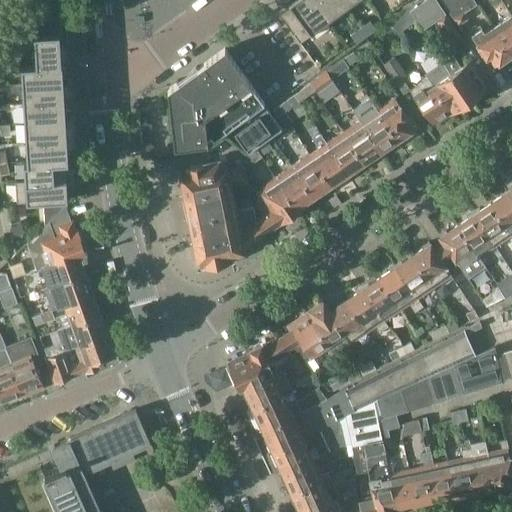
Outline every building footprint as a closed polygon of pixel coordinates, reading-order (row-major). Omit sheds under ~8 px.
[(300,42),(329,21),(313,0),(297,0),(279,14),(300,42)] [(313,0),(329,21),(346,9),(339,0),(313,0)] [(358,0),(339,0),(346,9),(358,0)] [(408,8),(417,21),(422,30),(436,20),(445,34),(456,27),(436,0),(417,0),(408,7),(408,8)] [(466,12),(478,4),(475,0),(441,0),(458,26),(470,18),(466,12)] [(417,21),(408,8),(388,21),(400,40),(406,36),(403,30),(417,21)] [(492,27),(511,55),(511,53),(511,16),(511,15),(492,27)] [(360,28),(366,36),(376,29),(370,21),(360,28)] [(473,37),(493,67),(511,55),(492,27),(483,33),(477,24),(469,30),(473,37)] [(356,43),(366,36),(360,28),(351,35),(356,43)] [(59,32),(34,33),(36,63),(61,62),(59,32)] [(264,103),(225,48),(198,67),(196,66),(195,67),(197,69),(179,82),(178,79),(176,80),(177,82),(167,89),(174,147),(208,143),(208,142),(207,142),(207,138),(211,136),(213,138),(213,139),(213,140),(227,130),(226,129),(224,126),(233,119),(240,128),(234,132),(233,133),(248,153),(282,129),(267,108),(259,114),(257,115),(253,111),(264,103)] [(9,53),(1,62),(9,69),(17,60),(9,53)] [(454,54),(443,61),(470,101),(489,89),(469,60),(462,66),(454,54)] [(404,94),(411,90),(415,87),(395,57),(384,64),(392,77),(395,81),(404,94)] [(349,66),(344,59),(335,65),(340,72),(349,66)] [(429,78),(427,79),(449,113),(451,114),(470,101),(443,61),(426,73),(429,78)] [(1,62),(0,63),(0,77),(1,78),(9,69),(1,62)] [(36,63),(21,64),(22,84),(63,81),(62,62),(61,62),(36,63)] [(333,81),(326,72),(310,83),(314,90),(316,93),(333,81)] [(411,90),(414,94),(412,94),(432,124),(449,113),(427,79),(415,87),(411,90)] [(63,81),(22,84),(23,103),(64,101),(63,81)] [(310,83),(300,90),(305,97),(314,90),(310,83)] [(376,108),(399,142),(408,135),(407,133),(415,128),(394,97),(376,108)] [(25,123),(65,120),(64,101),(23,103),(25,123)] [(356,114),(360,120),(381,151),(388,146),(389,148),(399,142),(376,108),(369,113),(365,108),(356,114)] [(292,123),(284,113),(279,117),(286,127),(292,123)] [(65,120),(25,123),(26,142),(66,140),(65,120)] [(360,120),(343,131),(365,165),(375,158),(373,156),(381,151),(360,120)] [(355,171),(365,165),(343,131),(326,142),(321,135),(320,136),(346,175),(354,169),(355,171)] [(319,148),(308,154),(331,188),(341,181),(339,179),(346,175),(320,136),(313,140),(319,148)] [(26,142),(27,161),(27,162),(65,160),(68,160),(66,140),(26,142)] [(256,150),(261,157),(273,148),(268,141),(256,150)] [(261,157),(256,150),(248,155),(250,166),(261,157)] [(293,165),(313,197),(320,192),(322,194),(331,188),(308,154),(293,165)] [(27,161),(24,161),(25,181),(66,179),(65,160),(27,162),(27,161)] [(185,197),(189,196),(230,187),(230,185),(246,181),(243,167),(227,171),(226,168),(220,169),(219,161),(187,167),(188,170),(181,171),(179,171),(181,177),(179,177),(182,193),(184,192),(185,197)] [(7,162),(0,163),(0,175),(10,174),(7,162)] [(293,165),(276,176),(298,210),(315,198),(313,197),(293,165)] [(299,212),(298,210),(276,176),(254,191),(261,202),(263,220),(270,230),(281,222),(281,221),(284,219),(285,221),(299,212)] [(26,202),(67,199),(66,179),(25,181),(26,202)] [(188,220),(190,220),(235,210),(235,209),(230,187),(189,196),(190,200),(184,201),(188,220)] [(511,236),(511,235),(511,198),(508,192),(491,203),(511,236)] [(491,203),(475,214),(495,247),(511,236),(491,203)] [(235,209),(235,210),(190,220),(194,242),(236,233),(235,231),(238,231),(240,233),(253,223),(251,205),(235,209)] [(64,251),(83,244),(77,229),(76,229),(73,220),(71,221),(66,206),(8,259),(12,274),(65,255),(64,251)] [(479,258),(495,247),(475,214),(458,225),(479,258)] [(236,233),(194,242),(195,246),(193,246),(198,270),(226,264),(224,256),(243,252),(242,249),(259,238),(254,230),(255,230),(254,228),(253,223),(240,233),(238,231),(235,231),(236,233)] [(13,238),(23,236),(21,224),(11,226),(13,238)] [(443,242),(438,245),(446,256),(451,253),(469,280),(485,269),(478,258),(479,258),(458,225),(440,237),(443,242)] [(47,286),(55,283),(85,273),(80,259),(87,257),(83,244),(64,251),(65,255),(12,274),(14,278),(23,275),(41,269),(47,286)] [(413,256),(433,287),(443,280),(444,281),(452,276),(441,260),(446,256),(438,245),(433,249),(430,244),(413,256)] [(413,256),(396,267),(418,300),(424,295),(423,294),(433,287),(413,256)] [(423,307),(418,300),(396,267),(379,278),(400,310),(410,303),(416,312),(423,307)] [(8,273),(2,272),(0,273),(0,298),(1,298),(0,293),(0,291),(13,287),(8,273)] [(28,303),(32,315),(51,309),(63,305),(79,299),(78,295),(91,290),(85,273),(55,283),(58,293),(28,303)] [(511,274),(495,284),(499,291),(503,298),(511,293),(511,274)] [(14,278),(15,283),(18,292),(28,288),(23,275),(14,278)] [(379,278),(363,289),(385,322),(391,318),(389,316),(400,310),(379,278)] [(387,327),(385,322),(363,289),(346,300),(367,332),(377,325),(381,331),(387,327)] [(100,314),(91,290),(78,295),(79,299),(63,305),(70,325),(100,314)] [(499,291),(482,300),(485,306),(503,298),(499,291)] [(307,314),(327,345),(326,346),(327,347),(344,336),(343,334),(344,334),(330,311),(329,311),(322,300),(309,310),(310,311),(307,314)] [(357,339),(367,332),(346,300),(330,311),(344,334),(343,334),(344,336),(350,346),(358,340),(357,339)] [(55,319),(51,309),(32,315),(36,325),(55,319)] [(475,309),(466,314),(470,321),(479,316),(475,309)] [(48,357),(65,351),(75,347),(94,340),(93,338),(107,333),(100,314),(70,325),(56,330),(60,342),(44,347),(48,357)] [(293,330),(284,336),(291,346),(306,361),(312,357),(327,347),(326,346),(327,345),(307,314),(289,325),(293,330)] [(398,391),(424,379),(453,366),(464,361),(471,357),(474,356),(464,335),(479,327),(476,322),(440,341),(331,396),(344,415),(373,403),(398,391)] [(449,332),(445,324),(436,328),(437,330),(441,336),(449,332)] [(433,340),(441,336),(437,330),(436,328),(429,332),(433,340)] [(94,340),(75,347),(80,361),(70,364),(65,351),(48,357),(47,357),(56,383),(72,377),(71,377),(84,372),(84,373),(85,372),(101,366),(117,360),(111,342),(110,343),(107,333),(93,338),(94,340)] [(0,398),(1,400),(14,395),(15,398),(20,396),(13,380),(17,378),(5,346),(6,346),(2,336),(0,336),(0,398)] [(287,349),(291,346),(284,336),(270,345),(268,342),(249,351),(250,352),(226,363),(236,386),(237,385),(239,388),(243,386),(284,368),(290,365),(291,365),(297,359),(287,349)] [(6,348),(6,346),(5,346),(17,378),(13,380),(20,396),(44,386),(36,367),(41,365),(30,338),(6,348)] [(400,347),(406,354),(416,349),(411,341),(400,347)] [(464,361),(453,366),(456,384),(458,383),(461,395),(502,382),(502,380),(496,353),(494,346),(474,356),(471,357),(472,360),(477,359),(482,374),(469,379),(464,361)] [(392,361),(406,354),(400,347),(395,349),(395,350),(389,353),(392,361)] [(503,386),(511,382),(511,348),(496,353),(502,380),(502,382),(503,386)] [(297,359),(291,365),(290,365),(298,375),(305,370),(302,364),(297,359)] [(344,372),(350,382),(369,373),(365,365),(362,360),(346,369),(347,370),(344,372)] [(365,365),(369,373),(377,369),(372,361),(365,365)] [(456,384),(453,366),(424,379),(432,404),(461,395),(458,383),(456,384)] [(284,368),(243,386),(247,395),(244,397),(250,408),(293,389),(284,368)] [(334,390),(350,382),(344,372),(329,379),(334,390)] [(432,404),(424,379),(398,391),(405,412),(432,404)] [(258,418),(263,429),(302,411),(317,404),(326,396),(319,388),(298,400),(293,389),(250,408),(255,420),(258,418)] [(373,403),(377,421),(397,415),(401,414),(405,412),(398,391),(373,403)] [(263,438),(269,451),(305,435),(343,418),(342,417),(344,415),(331,396),(328,398),(326,396),(317,404),(302,411),(263,429),(266,436),(263,438)] [(493,415),(499,413),(497,405),(494,402),(491,403),(493,415)] [(384,454),(380,437),(377,421),(373,403),(344,415),(342,417),(343,418),(348,444),(351,443),(353,455),(357,473),(368,471),(374,502),(360,505),(361,511),(396,511),(387,467),(386,463),(384,454)] [(100,511),(83,472),(112,459),(115,467),(131,460),(127,452),(150,442),(135,408),(67,439),(68,441),(52,448),(56,457),(51,459),(56,469),(45,474),(46,478),(45,479),(59,511),(100,511)] [(469,419),(467,408),(456,410),(459,422),(469,419)] [(459,422),(456,410),(450,411),(452,423),(459,422)] [(386,449),(393,447),(389,429),(400,426),(397,415),(377,421),(380,437),(384,454),(387,453),(386,449)] [(428,417),(417,418),(420,431),(431,428),(428,417)] [(339,446),(347,444),(348,444),(343,418),(305,435),(269,451),(277,469),(280,467),(282,471),(314,457),(339,446)] [(403,436),(420,431),(417,418),(411,419),(404,422),(403,433),(403,436)] [(487,455),(484,441),(471,443),(470,440),(464,441),(465,449),(475,493),(494,489),(487,455)] [(502,451),(487,455),(494,489),(511,484),(511,470),(505,440),(499,441),(502,451)] [(349,456),(347,444),(339,446),(341,457),(349,456)] [(464,460),(448,464),(456,497),(475,493),(465,449),(462,450),(464,460)] [(436,501),(456,497),(448,464),(435,467),(431,451),(425,452),(426,456),(436,501)] [(417,505),(428,503),(436,501),(426,456),(421,457),(424,469),(410,472),(417,505)] [(283,482),(288,493),(323,477),(314,457),(282,471),(286,480),(283,482)] [(386,463),(387,467),(396,511),(398,511),(398,509),(417,505),(410,472),(396,475),(393,461),(386,463)] [(340,495),(330,473),(323,477),(288,493),(295,507),(298,506),(300,511),(302,511),(320,504),(340,495)] [(357,490),(354,478),(347,479),(350,491),(357,490)] [(361,511),(360,505),(357,490),(350,491),(347,492),(340,495),(320,504),(302,511),(361,511)]
